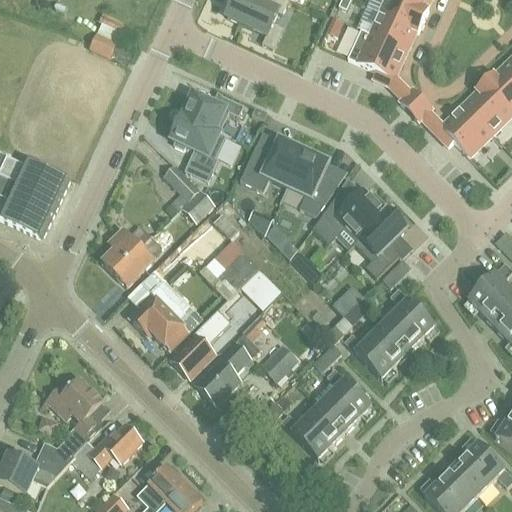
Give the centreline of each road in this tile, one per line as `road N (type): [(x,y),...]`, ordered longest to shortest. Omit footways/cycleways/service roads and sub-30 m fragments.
road 1 (residential): [(483,236),(361,115),(169,30)]
road 2 (residential): [(350,511),(393,443),(478,384),(478,352),(431,288),(483,236)]
road 3 (tertiary): [(264,511),(51,293)]
road 4 (residential): [(51,293),(169,30)]
